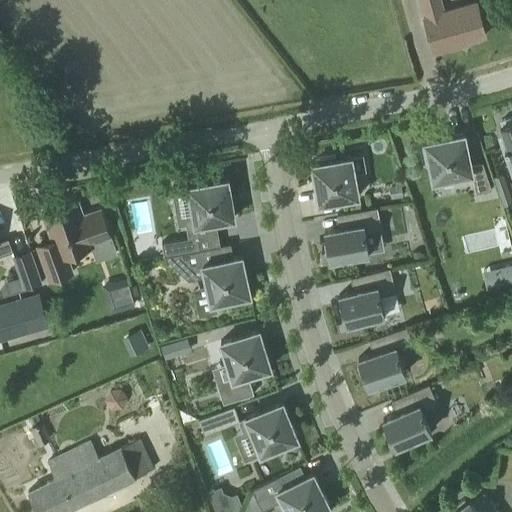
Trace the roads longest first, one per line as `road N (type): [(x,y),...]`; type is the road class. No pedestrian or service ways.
road 1 (residential): [(387,511),(307,331),(266,129)]
road 2 (unclassified): [(0,178),(266,129)]
road 3 (residential): [(266,129),(511,76)]
